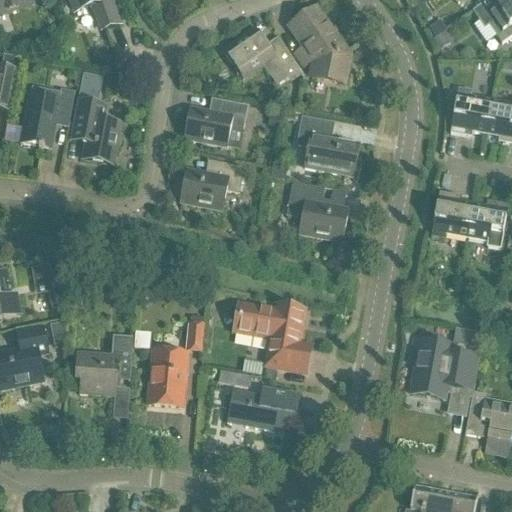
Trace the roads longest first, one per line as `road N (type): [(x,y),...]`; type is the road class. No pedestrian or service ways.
road 1 (tertiary): [(361,453),(413,124),(406,81),(359,0)]
road 2 (residential): [(261,0),(173,43),(157,167),(147,204),(131,217),(0,188)]
road 3 (residential): [(302,510),(197,483),(116,476),(28,481),(0,467)]
road 4 (residential): [(511,486),(361,453)]
